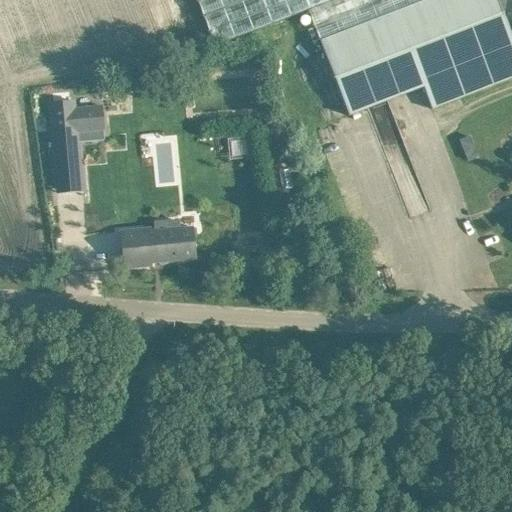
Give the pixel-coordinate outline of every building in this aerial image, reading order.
[(511,78),(511,40),(496,0),(195,0),(214,47),(307,11),(348,116),(423,87),(431,109),(511,78)] [(49,105),(48,105),(48,106),(54,169),(80,167),(78,143),(78,142),(77,133),(102,130),(103,130),(101,106),(75,108),(74,103),(74,102),(73,101),(72,101),(73,104),(71,104),(50,106),(50,104),(49,104),(49,105)] [(140,103),(144,185),(183,183),(179,102),(140,103)] [(465,144),(473,165),(485,161),(478,140),(465,144)] [(196,259),(193,228),(178,229),(177,222),(154,224),(155,229),(119,232),(123,268),(151,265),(151,263),(196,259)] [(487,248),(494,262),(508,255),(501,241),(487,248)]
